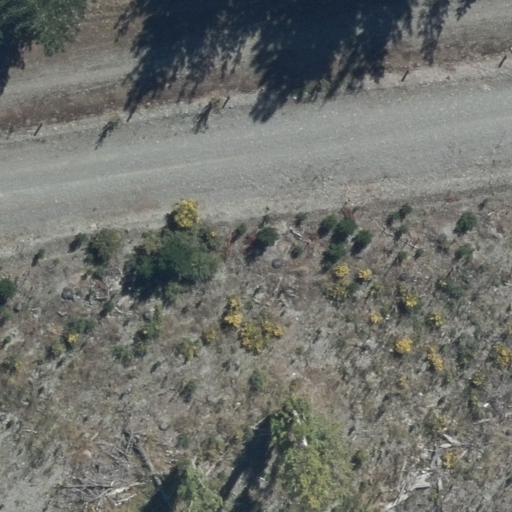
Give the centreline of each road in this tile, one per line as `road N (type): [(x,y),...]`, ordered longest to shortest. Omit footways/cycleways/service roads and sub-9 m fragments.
road 1 (track): [(0,90),(511,13)]
road 2 (unclassified): [(0,169),(511,95)]
